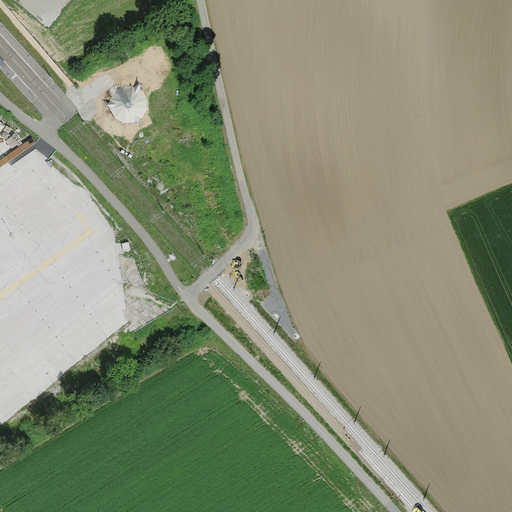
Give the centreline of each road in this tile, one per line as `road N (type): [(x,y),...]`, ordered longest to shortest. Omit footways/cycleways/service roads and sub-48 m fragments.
road 1 (track): [(186,297),(244,243),(253,222),(199,0)]
road 2 (track): [(395,511),(186,297)]
